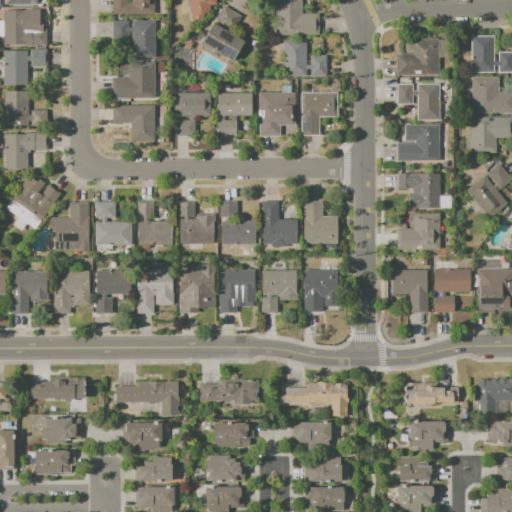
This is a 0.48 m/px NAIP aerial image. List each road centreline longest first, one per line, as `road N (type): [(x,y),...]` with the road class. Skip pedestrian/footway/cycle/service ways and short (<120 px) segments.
road 1 (residential): [(350,0),(359,14),(368,170),(363,358)]
road 2 (tertiary): [(320,357),(0,349)]
road 3 (residential): [(368,170),(81,171)]
road 4 (residential): [(113,511),(110,491),(0,491),(91,511)]
road 5 (tertiary): [(511,346),(320,357)]
road 6 (residential): [(78,0),(81,171)]
road 7 (residential): [(511,10),(359,14)]
